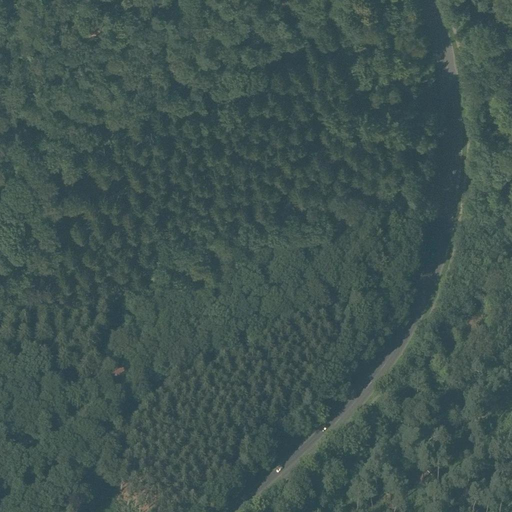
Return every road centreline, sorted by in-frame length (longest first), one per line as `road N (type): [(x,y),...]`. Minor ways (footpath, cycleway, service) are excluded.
road 1 (primary): [(234,511),(356,398),(397,342),(422,286),(453,148),(447,67),(428,0)]
road 2 (track): [(0,129),(76,125),(213,79),(303,30),(318,0)]
